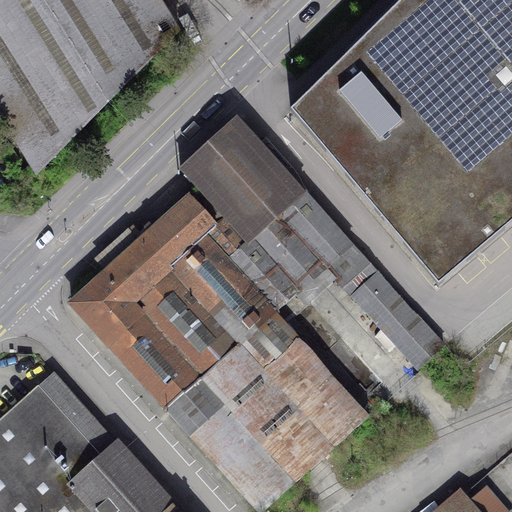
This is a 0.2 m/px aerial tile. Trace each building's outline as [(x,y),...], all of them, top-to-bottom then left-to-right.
[(0,0),(0,117),(36,174),(178,31),(158,0),(0,0)] [(511,0),(403,0),(302,100),(290,112),(438,287),(511,224),(511,0)] [(304,193),(237,119),(180,170),(197,189),(71,305),(257,511),(262,511),(317,463),(369,416),(365,412),(390,390),(338,333),(313,356),(274,313),(325,267),(417,369),(444,344),(306,192),(304,193)] [(177,511),(53,373),(0,421),(0,511),(177,511)] [(501,511),(482,490),(471,500),(457,511),(501,511)]
